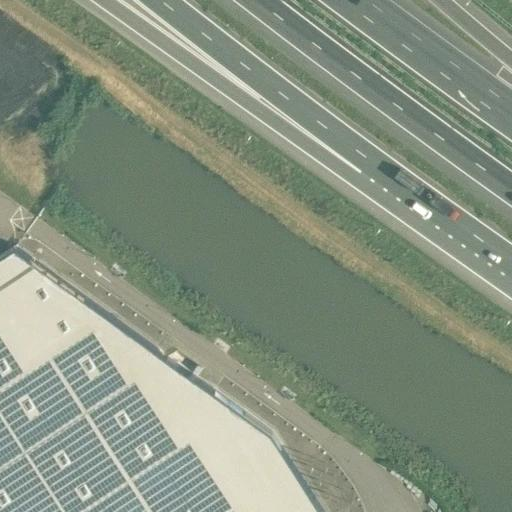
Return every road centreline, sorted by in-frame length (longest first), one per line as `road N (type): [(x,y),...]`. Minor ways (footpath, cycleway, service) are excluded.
road 1 (motorway): [(109,0),(409,195)]
road 2 (motorway): [(251,0),(511,193)]
road 3 (motorway): [(157,0),(409,195)]
road 4 (motorway): [(511,116),(357,0)]
road 5 (motorway): [(409,195),(511,266)]
